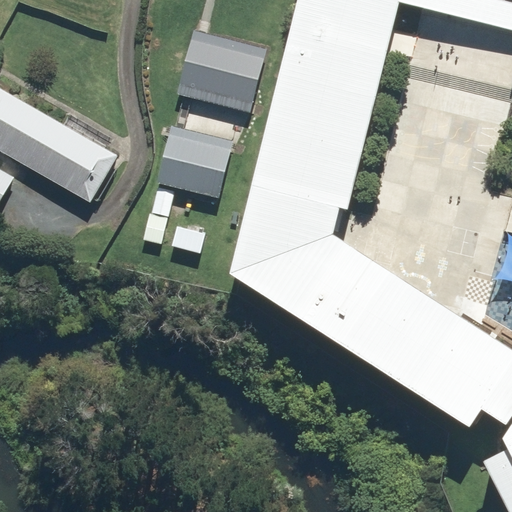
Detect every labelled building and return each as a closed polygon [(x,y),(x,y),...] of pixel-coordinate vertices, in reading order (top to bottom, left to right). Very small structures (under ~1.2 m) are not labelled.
[(304,0),(231,270),(472,428),(487,407),(511,424),(511,336),(345,237),(407,0),(304,0)] [(267,48),(195,32),(180,96),(251,113),(267,48)] [(0,84),(0,154),(89,209),(121,157),(0,84)] [(234,143),(170,130),(159,185),(222,198),(234,143)] [(0,213),(18,184),(0,173),(0,213)] [(175,190),(157,188),(153,215),(171,217),(175,190)]
